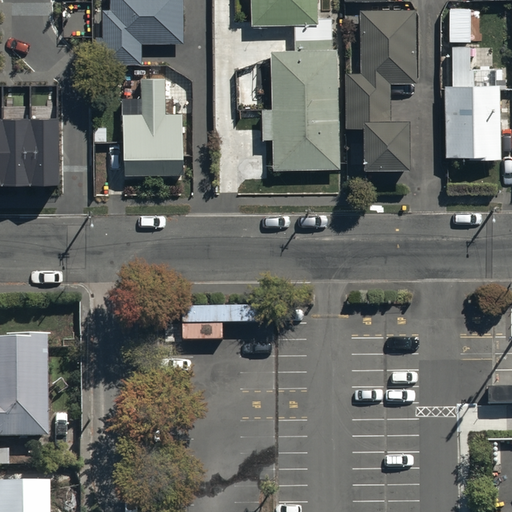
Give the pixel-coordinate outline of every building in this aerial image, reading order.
[(181,0),(111,0),(112,7),(103,7),(103,34),(97,34),(97,61),(140,61),(140,42),(182,42),(181,0)] [(250,0),(250,24),(293,23),(294,48),(272,48),(273,110),(264,110),(264,137),(273,137),(273,166),(336,165),(335,48),(332,48),(332,23),(316,23),(316,0),(250,0)] [(416,80),(416,10),(359,10),(359,72),(347,72),(347,127),(362,127),(362,167),(408,167),(408,116),(391,116),(391,80),(416,80)] [(453,85),(442,85),(444,156),(502,154),(500,85),(471,85),(469,24),(446,25),(447,44),(452,43),(453,85)] [(107,118),(107,171),(184,170),(183,108),(175,108),(175,95),(166,95),(166,75),(140,75),(140,96),(121,96),(122,118),(107,118)] [(58,118),(0,118),(0,184),(58,184),(58,118)] [(0,437),(43,437),(42,335),(0,334),(0,437)] [(0,511),(46,511),(46,479),(0,479),(0,511)]
